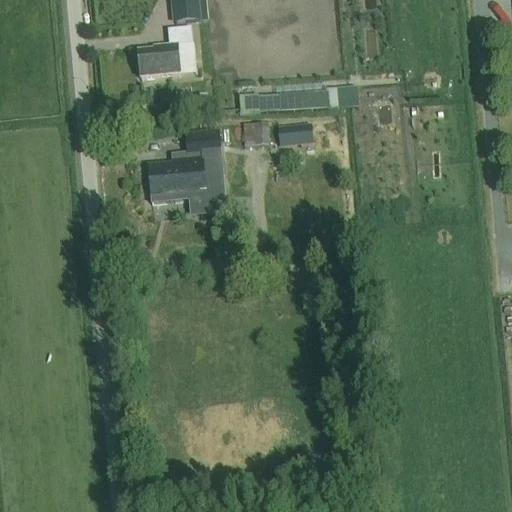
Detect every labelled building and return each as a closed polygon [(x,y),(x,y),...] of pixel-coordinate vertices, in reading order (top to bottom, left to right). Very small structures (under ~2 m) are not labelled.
[(179,0),(181,26),(215,24),(213,0),(179,0)] [(165,54),(138,56),(141,83),(181,79),(178,49),(193,48),(192,32),(168,34),(169,50),(164,50),(165,54)] [(358,110),(357,92),(329,93),(330,96),(261,101),(261,99),(242,100),(244,118),(358,110)] [(255,128),(245,129),(246,150),(256,150),(255,128)] [(269,128),(255,128),(256,150),(270,149),(269,128)] [(282,150),(329,145),(328,128),(280,132),(282,150)] [(225,201),(219,136),(187,139),(187,138),(186,138),(188,162),(173,163),(173,168),(148,170),(152,208),(225,201)]
